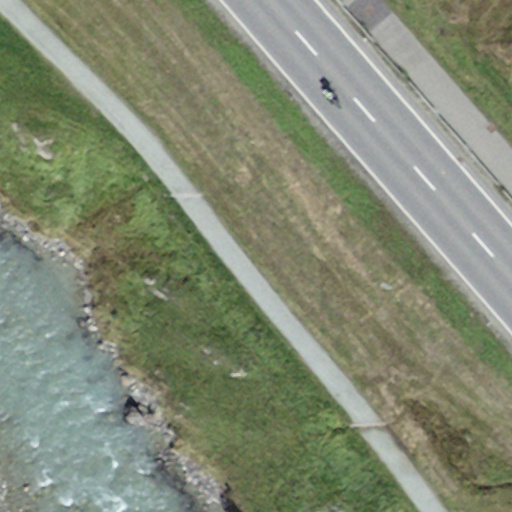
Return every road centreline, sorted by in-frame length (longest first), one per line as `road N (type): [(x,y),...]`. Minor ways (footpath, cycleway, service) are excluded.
road 1 (track): [(429,511),(134,129),(3,0)]
road 2 (primary): [(511,280),(267,0)]
